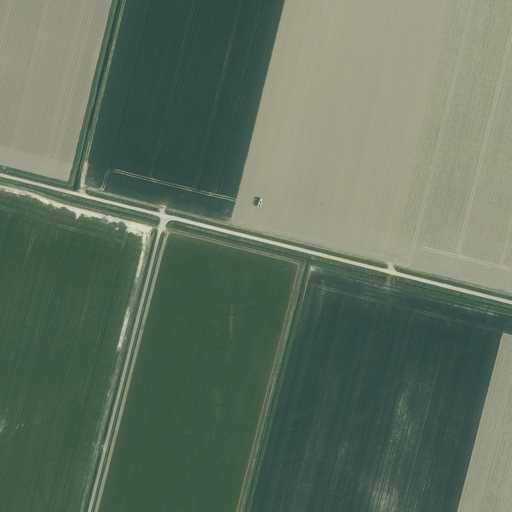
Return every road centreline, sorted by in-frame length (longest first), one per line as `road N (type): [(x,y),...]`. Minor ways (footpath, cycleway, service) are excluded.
road 1 (unclassified): [(164,216),(511,300)]
road 2 (unclassified): [(89,511),(164,216)]
road 3 (unclassified): [(164,216),(0,175)]
